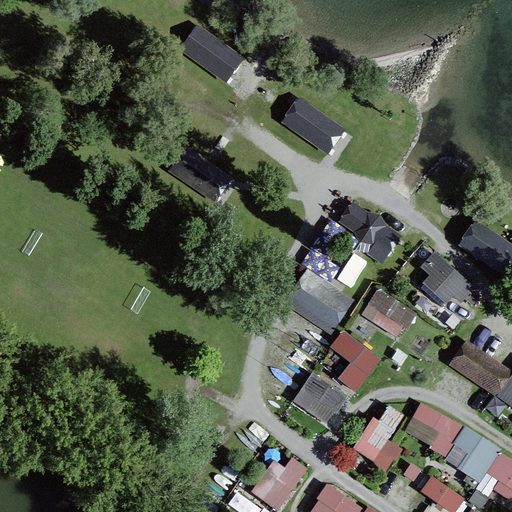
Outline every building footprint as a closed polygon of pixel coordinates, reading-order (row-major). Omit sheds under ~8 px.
[(233,89),(249,67),(202,33),(186,55),(233,89)] [(283,126),(327,157),(345,132),(301,101),(283,126)] [(230,172),(195,146),(179,167),(214,193),(230,172)] [(410,236),(360,204),(346,226),(396,258),(410,236)] [(511,234),(486,215),(469,238),(511,270),(511,234)] [(479,291),(438,251),(416,273),(458,313),(479,291)] [(349,309),(309,283),(294,306),(334,333),(349,309)] [(394,299),(378,321),(407,341),(422,319),(394,299)] [(359,393),(385,359),(347,330),(334,346),(355,363),(342,380),(359,393)] [(511,358),(476,332),(460,354),(507,389),(500,399),(511,407),(511,358)] [(354,392),(323,364),(301,388),(332,416),(354,392)] [(511,451),(436,392),(412,422),(511,499),(511,451)] [(408,412),(393,400),(351,453),(370,468),(381,455),(391,463),(406,445),(391,433),(408,412)] [(315,462),(298,447),(289,458),(276,447),(261,464),(277,478),(268,488),(282,500),(315,462)] [(450,511),(470,493),(443,466),(424,486),(449,511),(450,511)] [(351,511),(363,498),(334,476),(311,505),(319,511),(351,511)] [(254,511),(266,500),(244,481),(224,502),(235,511),(254,511)] [(392,511),(375,500),(366,511),(392,511)] [(496,511),(486,503),(478,511),(496,511)]
